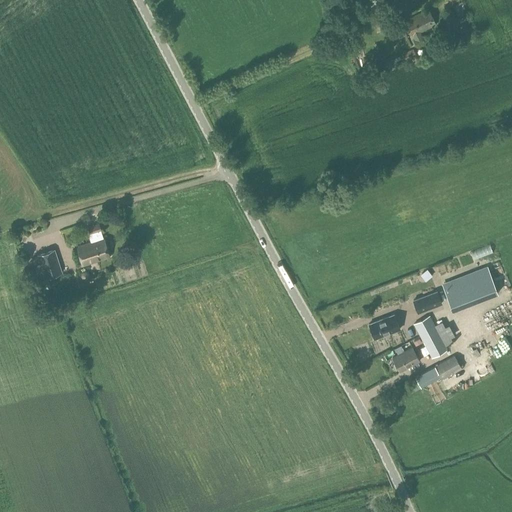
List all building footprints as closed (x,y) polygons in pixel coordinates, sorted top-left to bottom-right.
[(417,45),(425,41),(421,32),(436,24),(429,10),(405,21),(417,45)] [(404,53),(408,60),(418,55),(414,48),(404,53)] [(103,238),(101,231),(101,230),(99,224),(87,228),(90,234),(88,234),(91,242),(77,247),(83,266),(110,257),(104,238),(103,238)] [(14,239),(22,237),(20,228),(12,230),(14,239)] [(45,279),(62,273),(55,250),(31,258),(38,279),(45,277),(45,279)] [(423,270),(413,276),(419,285),(428,278),(423,270)] [(453,311),(498,294),(489,271),(444,289),(453,311)] [(81,290),(91,290),(91,280),(81,280),(81,290)] [(417,313),(427,309),(440,304),(436,292),(413,301),(417,313)] [(375,339),(400,330),(394,315),(369,324),(375,339)] [(432,358),(449,350),(430,315),(414,324),(432,358)] [(490,319),(484,322),(487,328),(493,325),(490,319)] [(400,372),(420,361),(413,347),(392,358),(400,372)] [(442,379),(462,369),(455,356),(415,377),(421,388),(440,378),(442,379)] [(465,382),(451,388),(454,394),(467,388),(465,382)]
